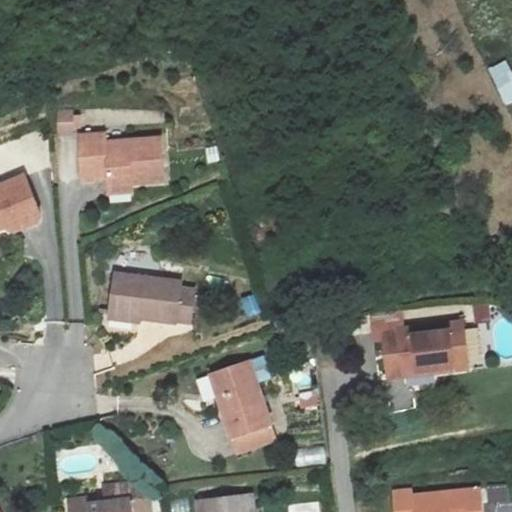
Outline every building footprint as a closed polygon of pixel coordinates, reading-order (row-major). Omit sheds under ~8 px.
[(502,107),(511,103),(511,70),(509,61),(489,68),(502,107)] [(75,133),(74,127),(73,108),(73,102),(57,103),(59,133),(75,133)] [(73,108),(74,127),(83,126),(82,107),(73,108)] [(88,180),(108,178),(133,175),(134,182),(167,178),(162,135),(107,142),(105,130),(82,132),(88,180)] [(43,213),(25,175),(0,185),(0,224),(6,222),(9,227),(16,230),(41,218),(43,213)] [(133,175),(108,178),(109,192),(135,189),(134,182),(133,175)] [(114,276),(111,318),(178,325),(179,322),(194,324),(197,289),(181,288),(181,282),(114,276)] [(383,380),(400,378),(400,371),(432,368),(433,375),(467,372),(463,324),(380,331),(383,380)] [(480,329),(468,329),(468,365),(480,365),(480,329)] [(247,360),(210,374),(241,455),(278,441),(247,360)] [(400,371),(400,378),(433,375),(432,368),(400,371)] [(317,391),(300,394),(305,422),(322,420),(317,391)] [(296,468),(326,464),(324,448),(294,452),(296,468)] [(147,511),(146,497),(134,484),(105,487),(106,502),(88,504),(87,498),(66,501),(67,511),(147,511)] [(483,511),(482,489),(412,494),(412,490),(393,491),(394,511),(483,511)] [(255,511),(252,492),(199,498),(200,511),(255,511)]
